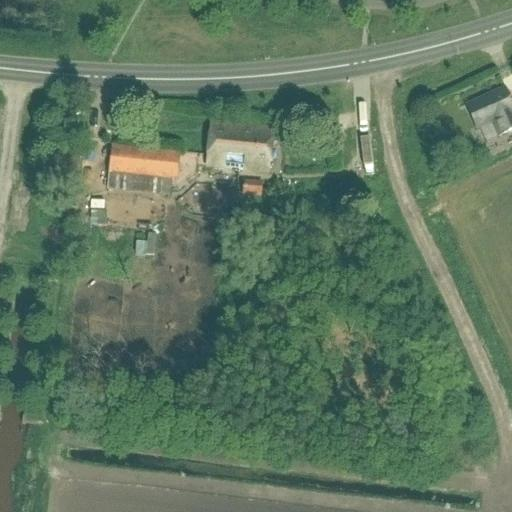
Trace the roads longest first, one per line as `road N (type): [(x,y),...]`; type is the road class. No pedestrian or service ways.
road 1 (tertiary): [(511,24),(376,63),(286,76),(105,80),(0,70)]
road 2 (track): [(19,73),(0,226)]
